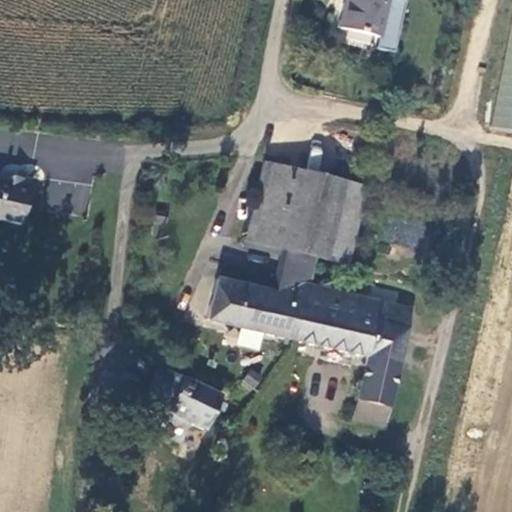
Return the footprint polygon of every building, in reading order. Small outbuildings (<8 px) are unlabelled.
[(375,41),(385,0),(346,0),(345,7),(340,5),(334,31),(375,41)] [(511,128),(511,16),(492,124),(511,128)] [(259,163),(238,244),(281,254),(321,262),(327,263),(344,184),(259,163)] [(7,180),(6,186),(27,191),(29,181),(8,177),(7,180)] [(0,221),(19,226),(27,191),(6,186),(0,184),(0,221)] [(134,200),(128,218),(150,225),(156,207),(134,200)] [(205,323),(363,357),(349,420),(383,428),(408,313),(316,290),(321,262),(281,254),(272,294),(214,281),(205,323)] [(215,401),(157,372),(141,407),(160,416),(153,431),(177,443),(187,423),(201,430),(215,401)]
